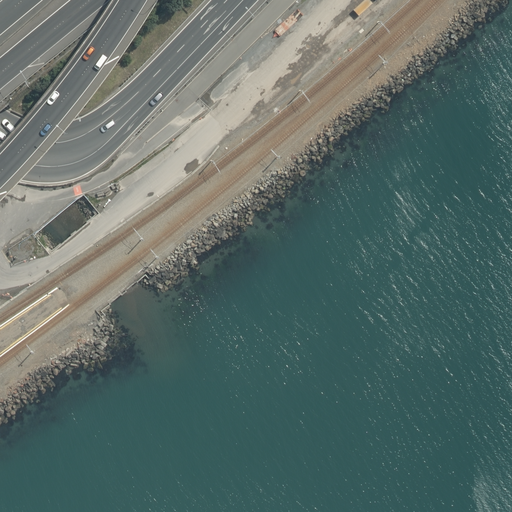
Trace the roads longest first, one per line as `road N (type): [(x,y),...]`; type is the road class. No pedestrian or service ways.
road 1 (trunk): [(225,0),(140,88),(78,137),(27,140),(0,127)]
road 2 (motorway): [(132,0),(0,167)]
